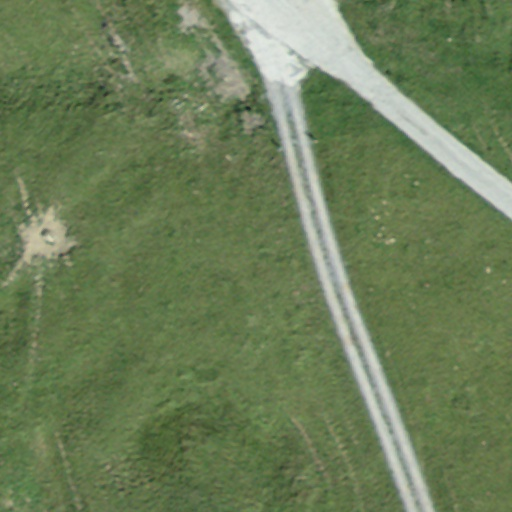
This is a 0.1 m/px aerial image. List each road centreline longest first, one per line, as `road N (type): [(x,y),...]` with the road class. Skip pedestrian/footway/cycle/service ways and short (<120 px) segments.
road 1 (track): [(421,511),(310,208),(281,80),(275,0)]
road 2 (track): [(285,0),(511,200)]
